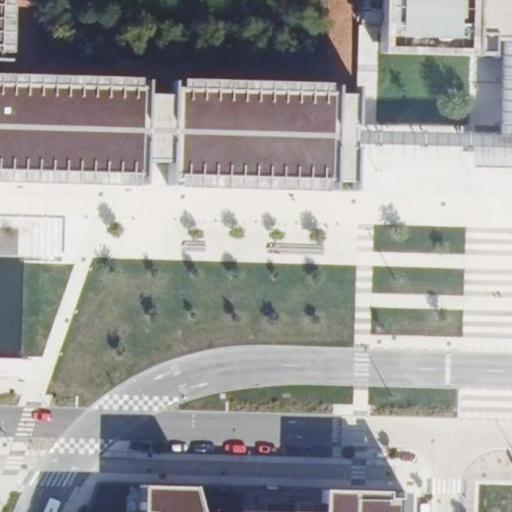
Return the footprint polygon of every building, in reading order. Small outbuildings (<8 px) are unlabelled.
[(378,0),(377,61),(468,62),(493,63),(494,44),(499,46),(500,0),(378,0)] [(511,0),(500,0),(499,46),(511,46),(511,0)] [(511,46),(509,139),(350,133),(348,139),(350,140),(511,146),(511,46)] [(0,82),(80,84),(144,86),(144,80),(80,78),(0,75),(0,82)] [(301,93),(334,94),(334,85),(304,84),(170,80),(170,87),(301,93)] [(357,114),(359,95),(334,94),(301,93),(170,87),(169,101),(144,100),(144,86),(80,84),(0,82),(0,170),(141,176),(142,161),(154,161),(167,161),(166,176),(290,179),(332,179),(356,180),(357,149),(348,149),(350,140),(348,139),(350,133),(349,127),(357,127),(357,114)] [(141,176),(0,170),(0,180),(141,185),(141,176)] [(290,179),(166,176),(167,186),(332,191),(332,179),(290,179)] [(398,511),(399,495),(314,492),(313,511),(190,511),(187,490),(133,488),(131,511),(398,511)]
